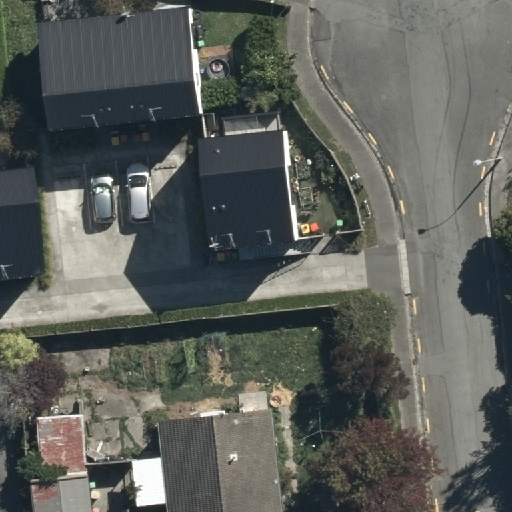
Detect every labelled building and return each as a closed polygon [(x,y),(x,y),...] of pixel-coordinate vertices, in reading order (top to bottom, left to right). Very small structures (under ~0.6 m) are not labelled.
[(192,0),(42,0),(53,108),(202,93),(192,0)] [(287,104),(200,114),(213,229),(300,219),(287,104)] [(24,141),(0,143),(0,258),(37,254),(24,141)] [(85,403),(37,409),(44,469),(91,464),(85,403)] [(284,511),(275,405),(160,416),(168,511),(284,511)] [(96,511),(91,464),(44,469),(33,470),(37,511),(96,511)]
